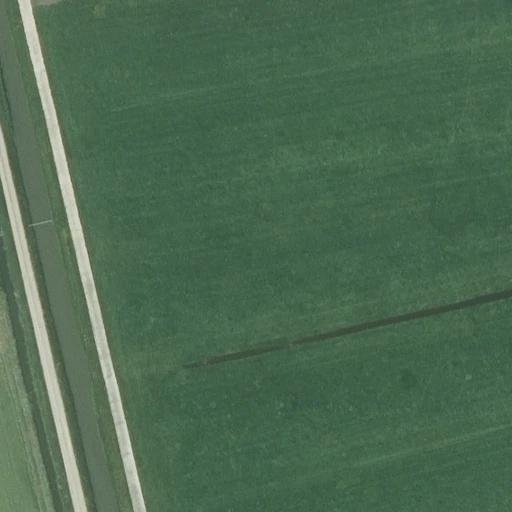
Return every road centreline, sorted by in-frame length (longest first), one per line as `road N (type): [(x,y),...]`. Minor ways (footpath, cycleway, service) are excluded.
road 1 (track): [(139,511),(22,0)]
road 2 (track): [(76,511),(0,154)]
